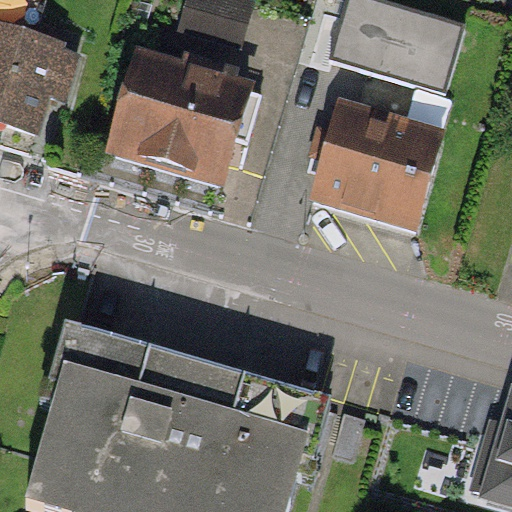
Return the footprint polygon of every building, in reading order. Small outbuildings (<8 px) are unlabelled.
[(247,48),(254,14),(187,0),(183,0),(177,33),(247,48)] [(450,102),(467,39),(349,7),(332,70),(450,102)] [(0,127),(48,142),(74,54),(0,32),(0,127)] [(81,173),(221,205),(244,106),(104,74),(81,173)] [(422,240),(444,157),(330,128),(309,210),(422,240)] [(303,511),(330,418),(55,341),(7,511),(303,511)] [(511,511),(511,406),(510,406),(480,511),(511,511)]
